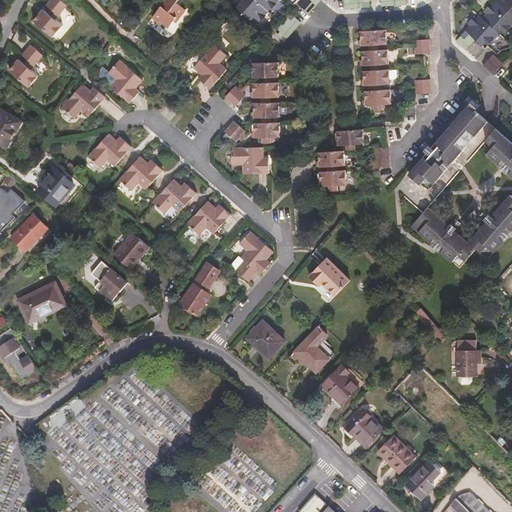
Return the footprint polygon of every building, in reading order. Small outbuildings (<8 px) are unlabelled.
[(70,9),(59,0),(56,0),(50,8),(55,13),(62,18),(70,9)] [(75,3),(71,0),(59,0),(70,9),(75,3)] [(175,4),(177,0),(161,0),(158,5),(160,6),(151,17),(158,23),(161,21),(168,27),(174,19),(177,20),(184,11),(175,4)] [(267,13),(252,0),(241,0),(235,7),(250,20),(252,17),(259,23),(267,13)] [(252,0),(267,13),(276,2),(273,0),(252,0)] [(299,0),(295,5),(307,16),(316,7),(308,0),(299,0)] [(349,0),(343,1),(344,11),(349,10),(349,8),(357,8),(356,0),(349,0)] [(356,0),(357,8),(365,7),(365,9),(371,9),(370,0),(356,0)] [(511,0),(498,0),(494,5),(511,20),(511,19),(511,0)] [(511,26),(511,21),(511,20),(494,5),(489,10),(486,14),(480,20),(498,36),(503,30),(505,31),(508,28),(510,29),(511,26)] [(58,22),(52,17),(47,12),(37,24),(56,40),(66,29),(58,22)] [(62,18),(55,13),(52,17),(58,22),(62,18)] [(280,24),(291,34),(299,25),(287,14),(279,23),(280,24)] [(493,41),(498,36),(480,20),(478,17),(473,22),(469,25),(464,31),(468,34),(474,40),(481,47),(486,43),(488,44),(492,40),(493,41)] [(291,34),(280,24),(275,30),(278,33),(275,37),(283,43),(291,34)] [(387,30),(361,32),(362,46),(370,45),(371,51),(380,51),(379,45),(388,44),(387,30)] [(466,49),(474,40),(468,34),(465,38),(462,36),(457,41),(466,49)] [(208,53),(201,60),(194,68),(202,76),(198,79),(210,89),(226,71),(219,65),(227,56),(215,45),(208,53)] [(31,63),(28,66),(35,72),(47,58),(34,48),(26,58),(31,63)] [(197,56),(201,60),(208,53),(203,49),(201,50),(197,54),(197,56)] [(380,51),(371,51),(362,52),(363,66),(372,66),(372,71),(381,70),(380,65),(389,65),(388,50),(380,51)] [(486,72),(495,62),(495,61),(490,56),(480,66),(486,72)] [(146,81),(122,61),(106,81),(114,87),(113,89),(132,105),(143,93),(139,90),(146,81)] [(35,72),(28,66),(23,62),(13,74),(32,90),(42,78),(35,72)] [(486,72),(491,77),(501,67),(495,62),(486,72)] [(252,79),(260,79),(269,79),(278,78),(277,64),(251,65),(252,79)] [(372,71),(363,71),(364,85),(373,85),(374,91),(382,90),(381,84),(390,84),(390,70),(381,70),(372,71)] [(253,100),(261,99),(270,99),(279,99),(278,84),(270,85),(260,85),(253,85),(253,100)] [(109,100),(96,89),(92,93),(85,88),(65,111),(77,121),(85,114),(92,120),(109,100)] [(229,104),(238,94),(233,90),(224,99),(229,104)] [(374,91),(365,91),(366,105),(374,105),(382,105),(391,104),(391,90),(382,90),(374,91)] [(229,104),(235,109),(244,99),(238,94),(229,104)] [(474,113),(479,107),(473,102),(472,103),(468,99),(467,101),(465,102),(469,106),(468,108),(474,113)] [(261,105),(253,105),(255,120),(262,120),(271,120),(280,119),(279,104),(270,105),(261,105)] [(401,108),(402,117),(417,116),(417,107),(415,107),(401,108)] [(0,145),(7,150),(22,124),(1,111),(0,112),(0,145)] [(449,129),(463,140),(468,134),(474,138),(487,124),(481,119),(474,113),(470,116),(463,112),(449,129)] [(241,130),(234,123),(230,128),(240,138),(245,133),(241,130)] [(262,125),(255,125),(256,141),(263,140),(272,140),(281,139),(280,124),(271,124),(262,125)] [(240,138),(230,128),(224,134),(235,143),(240,138)] [(463,140),(449,129),(434,145),(440,150),(438,154),(436,154),(432,159),(428,163),(422,158),(408,175),(420,185),(425,180),(432,185),(445,171),(449,167),(462,151),(457,147),(463,140)] [(365,144),(364,130),(337,131),(338,145),(346,145),(354,144),(365,144)] [(504,170),(506,172),(511,176),(511,153),(511,154),(508,149),(511,145),(496,132),(485,142),(492,149),(487,157),(501,167),(504,170)] [(122,140),(120,138),(116,142),(108,135),(88,158),(99,169),(107,162),(114,168),(131,148),(122,140)] [(423,152),(432,159),(436,154),(423,143),(421,146),(419,148),(423,152)] [(388,155),(388,147),(372,148),(373,156),(388,155)] [(243,176),(269,175),(268,167),(268,161),(265,160),(265,156),(263,156),(263,150),(231,151),(233,167),(243,167),(243,176)] [(344,150),(318,152),(319,166),(326,166),(327,172),(335,171),(335,165),(345,165),(344,150)] [(141,158),(120,182),(131,192),(138,184),(145,190),(163,171),(152,162),(149,165),(141,158)] [(389,168),(389,161),(373,162),(373,169),(378,169),(380,169),(389,168)] [(57,209),(75,186),(50,165),(44,172),(52,179),(40,194),(57,209)] [(328,187),(328,192),(333,192),(338,191),(338,186),(347,185),(346,170),(335,171),(327,172),(319,172),(320,187),(328,187)] [(174,181),(153,205),(165,215),(172,208),(179,214),(197,194),(187,184),(182,188),(174,181)] [(5,196),(0,191),(0,231),(12,220),(10,217),(23,204),(8,192),(5,196)] [(468,243),(474,253),(479,257),(485,250),(492,255),(507,239),(501,233),(503,231),(505,229),(511,234),(511,233),(511,196),(496,213),(499,216),(498,217),(500,219),(499,222),(494,227),(489,232),(483,227),(468,243)] [(216,209),(209,203),(188,226),(199,236),(207,229),(214,235),(232,216),(220,206),(216,209)] [(474,253),(468,243),(458,235),(453,240),(450,238),(444,233),(439,228),(444,222),(427,208),(423,213),(414,222),(415,231),(432,246),(439,239),(441,242),(443,244),(438,251),(452,263),(457,257),(464,263),(474,253)] [(494,227),(499,222),(490,215),(489,215),(485,212),(484,214),(482,216),(486,219),(485,221),(494,227)] [(36,237),(45,229),(33,218),(10,239),(23,254),(38,240),(36,237)] [(444,233),(450,238),(457,230),(456,229),(460,224),(458,223),(457,221),(453,226),(451,225),(444,233)] [(47,232),(45,229),(36,237),(38,240),(47,232)] [(255,274),(259,276),(269,265),(266,262),(272,254),(248,234),(238,245),(246,252),(240,260),(242,263),(233,274),(247,284),(255,274)] [(132,272),(151,251),(136,237),(116,258),(132,272)] [(332,298),(347,283),(323,262),(307,279),(317,289),(319,286),(332,298)] [(112,303),(127,284),(102,264),(92,276),(102,284),(97,290),(112,303)] [(193,287),(205,294),(218,273),(208,266),(198,279),(193,287)] [(18,303),(27,321),(43,314),(44,317),(64,308),(55,287),(18,303)] [(193,287),(180,307),(197,318),(211,298),(205,294),(193,287)] [(428,330),(433,325),(420,310),(414,316),(428,330)] [(43,314),(27,321),(28,325),(45,318),(44,317),(43,314)] [(280,345),(258,325),(243,342),(264,362),(280,345)] [(440,342),(444,338),(433,325),(428,330),(440,342)] [(313,375),(325,361),(313,349),(319,342),(323,338),(314,329),(291,355),(313,375)] [(10,330),(0,339),(0,352),(10,369),(14,367),(23,379),(37,369),(28,356),(21,360),(18,355),(24,351),(10,330)] [(313,349),(325,361),(332,354),(319,342),(313,349)] [(479,359),(479,352),(456,352),(456,378),(475,378),(476,359),(479,359)] [(338,409),(355,390),(342,379),(346,373),(339,366),(319,388),(327,395),(325,397),(338,409)] [(342,379),(355,390),(360,385),(346,373),(342,379)] [(365,450),(382,431),(361,411),(340,434),(348,442),(352,438),(365,450)] [(398,476),(413,459),(391,438),(378,453),(387,462),(386,465),(398,476)] [(500,439),(497,443),(502,448),(505,444),(500,439)] [(446,476),(434,465),(432,467),(427,463),(416,475),(412,480),(404,488),(419,502),(431,490),(435,494),(439,490),(436,487),(446,476)] [(485,511),(470,497),(461,506),(467,511),(485,511)] [(312,499),(300,511),(320,511),(323,509),(312,499)] [(456,501),(450,508),(453,511),(467,511),(461,506),(456,501)]
